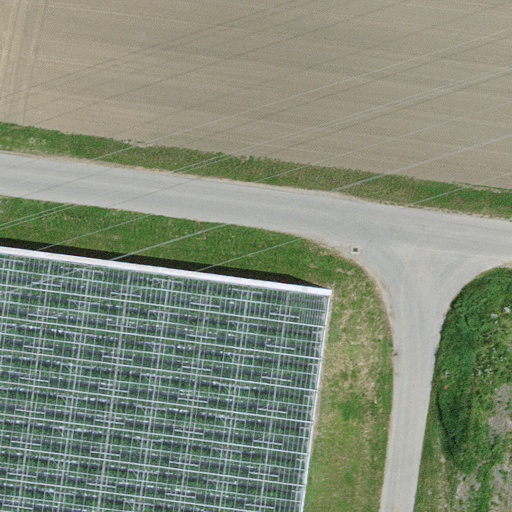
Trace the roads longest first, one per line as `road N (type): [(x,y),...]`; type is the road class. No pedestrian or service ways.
road 1 (residential): [(0,173),(427,236)]
road 2 (track): [(427,236),(389,511)]
